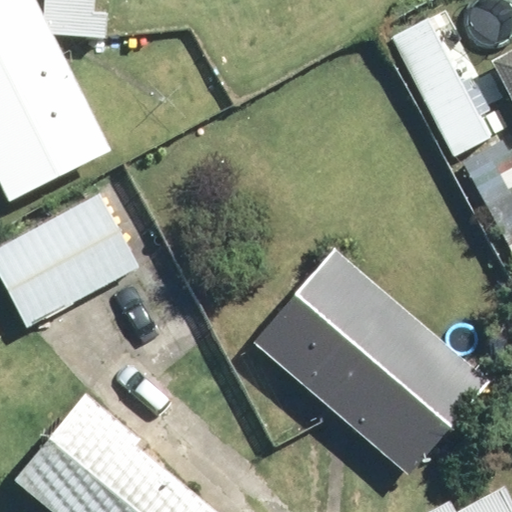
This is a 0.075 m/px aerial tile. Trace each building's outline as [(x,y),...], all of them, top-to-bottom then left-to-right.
[(41,0),(1,0),(0,1),(0,171),(14,199),(114,151),(58,33),(110,37),(112,10),(100,9),(100,0),(49,0),(48,14),(41,0)] [(495,137),(431,15),(394,35),(458,156),(495,137)] [(511,49),(494,59),(511,93),(511,149),(506,139),(467,159),(511,245),(511,49)] [(0,246),(0,269),(31,327),(36,324),(50,350),(86,331),(72,305),(144,266),(104,191),(0,246)] [(495,379),(337,246),(255,341),(413,475),(495,379)] [(18,478),(59,511),(225,511),(147,446),(152,440),(92,390),(18,478)] [(429,511),(428,511),(511,511),(511,487),(510,484),(460,510),(454,498),(429,511)]
